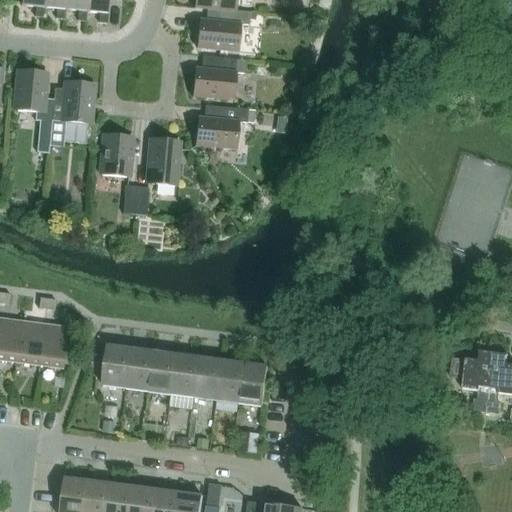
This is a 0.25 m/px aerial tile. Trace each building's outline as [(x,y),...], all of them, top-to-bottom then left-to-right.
[(42,9),(43,0),(21,0),(20,7),(35,8),(34,18),(42,19),(43,9),(42,9)] [(43,0),(42,9),(43,9),(56,10),(55,20),(63,21),(64,11),(64,0),(43,0)] [(64,0),(64,11),(78,12),(77,22),(85,23),(86,13),(85,13),(86,0),(64,0)] [(86,0),(85,13),(86,13),(99,14),(98,24),(106,25),(108,0),(86,0)] [(234,13),(234,12),(235,0),(194,0),(194,9),(206,10),(234,13)] [(234,13),(206,10),(205,21),(199,21),(196,49),(237,53),(240,26),(248,26),(249,13),(234,12),(234,13)] [(244,75),(245,62),(202,58),(201,70),(194,70),(192,98),(233,102),(235,74),(244,75)] [(51,123),(53,101),(44,100),(46,75),(18,72),(14,112),(36,114),(35,122),(39,122),(36,154),(48,155),(51,124),(52,124),(52,123),(51,123)] [(51,123),(52,123),(88,126),(92,86),(66,84),(65,91),(54,90),(53,101),(51,123)] [(254,112),(247,111),(204,107),(203,119),(197,119),(194,147),(235,151),(238,123),(253,125),(254,112)] [(128,179),(132,139),(103,137),(100,176),(128,179)] [(175,188),(178,143),(150,141),(146,185),(175,188)] [(134,216),(137,188),(125,187),(122,215),(134,216)] [(148,189),(137,188),(134,216),(146,217),(148,189)] [(2,295),(1,305),(8,306),(10,296),(2,295)] [(37,310),(46,311),(47,301),(39,299),(37,310)] [(47,301),(46,311),(54,312),(55,302),(47,301)] [(0,320),(0,361),(16,364),(21,324),(0,320)] [(21,324),(16,364),(39,367),(44,327),(21,324)] [(44,327),(39,367),(62,370),(67,330),(44,327)] [(108,347),(102,387),(126,390),(131,350),(108,347)] [(131,350),(126,390),(148,393),(154,353),(131,350)] [(154,353),(148,393),(171,396),(176,356),(154,353)] [(450,380),(463,382),(462,391),(478,393),(477,402),(474,401),(472,413),(486,414),(493,355),(479,353),(479,354),(483,355),(482,363),(466,361),(466,362),(453,360),(450,380)] [(508,357),(493,355),(486,414),(499,416),(500,404),(497,404),(498,395),(511,397),(511,366),(502,366),(503,357),(507,358),(508,357)] [(176,356),(171,396),(193,399),(199,359),(176,356)] [(199,359),(193,399),(216,402),(221,362),(199,359)] [(93,360),(92,369),(99,370),(100,361),(93,360)] [(221,362),(216,402),(239,405),(244,365),(221,362)] [(244,365),(239,405),(262,408),(267,368),(244,365)] [(115,425),(105,424),(103,434),(114,436),(115,425)] [(163,444),(166,427),(157,426),(154,443),(163,444)] [(249,435),(246,455),(256,456),(258,436),(249,435)] [(177,447),(188,448),(189,441),(178,439),(177,447)] [(198,448),(208,450),(209,442),(199,440),(198,448)] [(66,477),(61,511),(85,511),(90,481),(66,477)] [(90,481),(85,511),(108,511),(112,484),(90,481)] [(112,484),(108,511),(131,511),(135,487),(112,484)] [(209,486),(207,497),(220,498),(221,488),(209,486)] [(135,487),(131,511),(154,511),(157,491),(135,487)] [(157,491),(154,511),(177,511),(180,494),(157,491)] [(180,494),(177,511),(201,511),(203,498),(180,494)]
